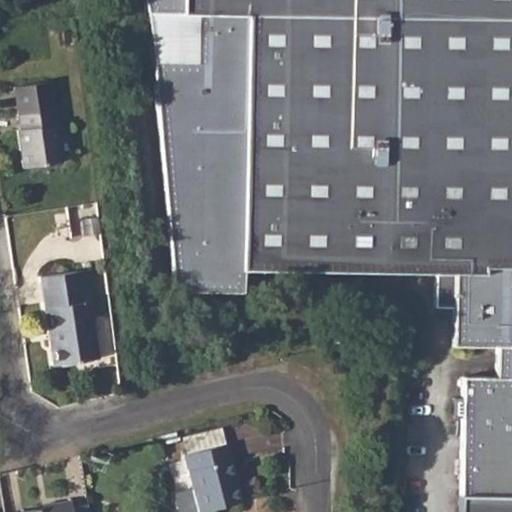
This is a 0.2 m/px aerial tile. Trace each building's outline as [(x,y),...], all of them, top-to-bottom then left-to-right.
[(511,511),(511,0),(142,0),(150,28),(191,296),(259,296),(260,273),(456,277),(456,323),(456,351),(498,352),(498,379),(465,378),(465,402),(455,402),(455,422),(464,422),(463,496),(462,511),(511,511)] [(53,110),(16,115),(24,168),(61,161),(53,110)] [(83,269),(40,275),(54,365),(97,358),(83,269)] [(186,454),(199,511),(242,500),(229,442),(186,454)] [(42,510),(27,511),(88,511),(87,503),(72,506),(71,500),(53,502),(54,508),(42,510)]
